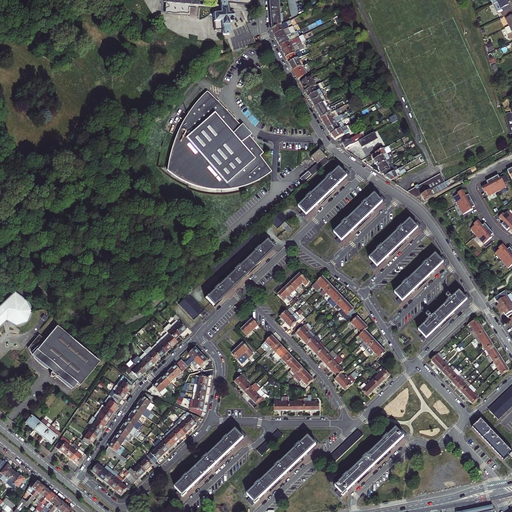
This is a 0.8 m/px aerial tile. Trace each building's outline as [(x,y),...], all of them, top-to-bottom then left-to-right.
[(229,35),(229,33),(228,21),(229,22),(230,23),(231,23),(232,23),(232,22),(233,22),(233,21),(233,20),(233,19),(232,19),(232,18),(231,18),(230,15),(231,14),(232,14),(232,13),(232,12),(232,11),(231,11),(231,10),(230,10),(229,10),(228,10),(228,11),(227,11),(226,1),(226,0),(235,0),(237,0),(237,3),(251,4),(251,0),(165,0),(166,5),(171,6),(171,13),(188,14),(188,15),(198,16),(198,7),(212,8),(215,31),(216,30),(217,31),(220,31),(221,30),(222,30),(223,35),(224,35),(229,35)] [(280,26),(277,0),(269,0),(270,1),(272,30),(280,26)] [(507,0),(503,0),(493,5),(497,14),(498,14),(500,13),(502,17),(504,16),(504,17),(511,13),(509,9),(510,9),(508,4),(509,3),(507,0)] [(274,36),(283,32),(282,28),(288,26),(286,23),(280,26),(272,30),(274,36)] [(288,29),(283,32),(274,36),(277,42),(291,35),(288,29)] [(293,34),(291,35),(277,42),(280,48),(292,41),(290,38),(294,36),(293,34)] [(295,40),(292,41),(280,48),(283,53),(292,48),(291,45),(296,42),(295,40)] [(302,44),(292,48),(283,53),(286,58),(295,54),(294,51),(303,46),(302,44)] [(289,64),(298,60),(296,57),(301,54),(300,52),(295,54),(286,58),(289,64)] [(293,72),(304,66),(300,59),(298,60),(289,64),(291,68),(293,72)] [(298,80),(306,76),(307,76),(305,71),(306,70),(304,66),(293,72),(298,80)] [(300,84),(305,92),(315,86),(311,78),(307,80),(300,84)] [(305,92),(308,98),(320,91),(319,88),(320,88),(318,85),(315,86),(305,92)] [(308,98),(312,104),(326,96),(322,90),(320,91),(308,98)] [(168,162),(167,170),(180,180),(193,186),(208,189),(220,190),(234,189),(247,186),(260,180),(271,172),(260,157),(264,154),(261,151),(258,145),(253,140),(249,136),(251,134),(242,124),(240,126),(239,125),(240,124),(240,123),(240,122),(239,121),(238,121),(238,120),(237,120),(236,121),(231,116),(228,112),(229,111),(228,110),(228,109),(227,108),(226,108),(225,108),(224,108),(221,105),(220,104),(220,103),(220,102),(220,101),(219,100),(218,100),(217,99),(217,100),(216,100),(207,92),(196,102),(189,113),(184,121),(174,141),(168,162)] [(326,96),(312,104),(315,109),(327,102),(329,101),(326,96)] [(327,102),(315,109),(318,115),(321,120),(333,113),(330,108),(327,102)] [(333,113),(321,120),(324,125),(338,117),(337,114),(338,114),(337,113),(336,113),(335,112),(333,113)] [(338,117),(324,125),(327,131),(342,123),(341,121),(342,121),(341,120),(340,120),(338,117)] [(331,136),(345,128),(342,123),(327,131),(331,136)] [(346,127),(345,128),(331,136),(333,138),(335,141),(337,140),(340,145),(342,144),(347,141),(344,136),(350,133),(346,127)] [(374,145),(373,143),(378,140),(375,134),(361,141),(359,142),(362,149),(366,146),(368,149),(374,145)] [(361,141),(358,136),(347,141),(342,144),(346,150),(359,142),(361,141)] [(374,161),(387,155),(384,149),(377,153),(372,156),(374,161)] [(312,177),(329,162),(325,157),(324,158),(319,152),(319,151),(310,159),(316,166),(307,173),(312,177)] [(378,167),(386,162),(385,159),(388,157),(387,155),(374,161),(378,167)] [(388,165),(386,162),(378,167),(381,174),(382,174),(385,177),(392,173),(390,170),(394,168),(391,164),(388,165)] [(344,173),(339,168),(331,176),(331,175),(326,180),(311,195),(311,194),(306,199),(298,207),(303,212),(300,214),(304,218),(350,174),(347,170),(344,173)] [(385,177),(391,181),(406,173),(405,170),(401,172),(400,169),(392,173),(385,177)] [(299,180),(302,184),(310,176),(307,173),(299,180)] [(441,175),(407,192),(416,199),(422,196),(440,186),(445,183),(441,175)] [(507,175),(501,178),(504,184),(510,181),(507,175)] [(490,180),(497,192),(506,187),(504,184),(501,178),(500,178),(496,180),(497,181),(496,182),(494,178),(490,180)] [(489,197),(497,192),(490,180),(487,182),(488,185),(487,186),(487,185),(482,188),(485,193),(486,192),(489,197)] [(425,201),(443,192),(440,186),(422,196),(425,201)] [(459,195),(454,197),(459,206),(471,199),(469,195),(466,197),(465,196),(466,196),(463,191),(458,194),(459,195)] [(342,225),(334,233),(339,238),(336,241),(339,244),(386,200),(382,196),(379,199),(375,194),(367,202),(366,201),(361,206),(362,207),(347,221),(346,220),(341,225),(342,225)] [(470,204),(473,202),(471,199),(459,206),(464,215),(474,210),(473,209),(471,205),(470,205),(470,204)] [(511,215),(507,211),(499,218),(500,219),(503,222),(504,223),(501,225),(504,228),(511,220),(511,215)] [(377,251),(369,259),(374,264),(371,266),(374,270),(421,226),(418,222),(415,225),(410,220),(402,227),(397,232),(382,246),(377,251)] [(471,230),(477,237),(488,228),(486,224),(482,227),(482,226),(479,221),(474,225),(475,226),(471,230)] [(493,238),(492,237),(489,234),(488,234),(488,233),(491,231),(488,228),(477,237),(484,245),(493,238)] [(245,245),(247,243),(250,241),(252,238),(255,236),(250,231),(247,233),(245,236),(242,238),(240,240),(238,242),(235,244),(232,247),(230,249),(228,251),(225,253),(223,256),(220,258),(217,260),(215,263),(213,265),(210,267),(208,269),(205,271),(203,274),(200,276),(205,281),(208,279),(210,277),(212,275),(215,272),(217,270),(220,268),(222,266),(225,263),(227,261),(230,259),(232,256),(235,254),(237,252),(240,250),(242,247),(245,245)] [(205,297),(213,306),(277,245),(273,241),(270,244),(266,239),(258,247),(257,246),(252,251),(253,251),(238,266),(237,265),(232,270),(233,271),(218,285),(217,284),(212,289),(213,290),(205,297)] [(496,254),(502,261),(511,252),(511,251),(510,249),(507,251),(506,250),(507,250),(503,246),(499,249),(500,251),(496,254)] [(511,252),(502,261),(509,269),(511,266),(511,252)] [(403,286),(395,293),(399,298),(397,301),(400,304),(447,260),(443,257),(440,259),(436,254),(428,262),(427,261),(422,266),(423,267),(408,281),(407,280),(402,285),(403,286)] [(300,273),(294,279),(300,285),(303,283),(305,286),(309,283),(306,280),(300,273)] [(322,277),(314,284),(313,285),(318,291),(321,288),(328,282),(322,277)] [(294,279),(289,284),(295,290),(300,285),(294,279)] [(333,288),(328,282),(321,288),(324,291),(320,294),(323,297),(333,288)] [(289,284),(284,289),(289,296),(295,290),(289,284)] [(338,293),(333,288),(323,297),(329,302),(332,299),(338,293)] [(284,289),(278,295),(284,301),(286,298),(290,302),(293,299),(289,296),(284,289)] [(427,323),(419,330),(423,335),(420,338),(424,341),(470,297),(467,294),(466,294),(465,295),(464,296),(460,291),(454,297),(448,291),(445,294),(448,298),(448,299),(449,300),(446,303),(447,304),(434,316),(428,310),(425,313),(428,317),(428,318),(429,319),(426,322),(427,323)] [(338,293),(332,299),(337,304),(343,298),(338,293)] [(0,326),(6,320),(7,321),(8,323),(9,323),(10,324),(12,325),(13,325),(15,326),(16,326),(17,326),(19,326),(20,326),(22,325),(23,325),(24,324),(26,323),(27,322),(28,321),(29,320),(29,318),(30,317),(30,316),(31,314),(31,313),(31,311),(30,310),(30,308),(30,307),(29,306),(28,305),(27,303),(26,302),(25,301),(15,294),(0,307),(0,326)] [(511,302),(511,296),(510,294),(501,300),(502,303),(500,304),(503,308),(511,302)] [(337,304),(342,310),(348,304),(343,298),(337,304)] [(511,302),(503,308),(505,312),(507,311),(509,314),(511,311),(511,302)] [(355,311),(348,304),(342,310),(339,312),(346,320),(355,311)] [(280,317),(285,323),(292,316),(286,311),(280,317)] [(292,316),(285,323),(290,328),(300,319),(295,313),(292,316)] [(351,323),(356,328),(363,322),(357,317),(351,323)] [(178,322),(173,328),(179,335),(188,327),(179,318),(177,320),(178,322)] [(252,319),(247,324),(253,331),(258,325),(252,319)] [(467,327),(470,333),(474,330),(481,326),(477,319),(470,324),(467,327)] [(363,322),(356,328),(361,334),(365,331),(368,328),(363,322)] [(253,331),(247,324),(241,330),(247,336),(253,331)] [(165,330),(167,332),(174,340),(179,335),(173,328),(171,325),(165,330)] [(301,339),(310,331),(305,325),(301,328),(296,334),(301,339)] [(298,326),(293,331),(296,334),(301,328),(298,326)] [(474,330),(478,336),(485,332),(481,326),(474,330)] [(100,362),(57,327),(46,340),(40,335),(29,348),(31,353),(32,355),(35,359),(37,362),(41,366),(43,367),(45,368),(47,370),(48,370),(50,371),(50,370),(54,373),(53,374),(53,375),(53,376),(54,377),(55,376),(72,390),(77,384),(80,386),(100,362)] [(315,336),(310,331),(301,339),(306,345),(313,339),(315,336)] [(361,334),(359,337),(364,342),(370,336),(365,331),(361,334)] [(176,342),(174,340),(167,332),(161,337),(162,338),(164,340),(171,347),(176,342)] [(485,332),(478,336),(482,343),(489,338),(485,332)] [(266,352),(277,341),(272,336),(270,338),(261,346),(266,352)] [(375,341),(370,336),(364,342),(361,344),(366,350),(375,341)] [(489,338),(482,343),(486,349),(493,345),(489,338)] [(311,350),(318,344),(313,339),(306,345),(311,350)] [(171,347),(164,340),(162,343),(159,346),(165,353),(171,347)] [(266,352),(272,357),(276,353),(282,347),(277,341),(266,352)] [(375,341),(366,350),(371,356),(372,355),(380,347),(375,341)] [(243,343),(237,348),(243,354),(249,349),(243,343)] [(316,356),(323,349),(318,344),(311,350),(316,356)] [(493,345),(486,349),(490,356),(497,351),(493,345)] [(159,346),(153,351),(160,358),(165,353),(159,346)] [(282,347),(276,353),(281,358),(287,352),(282,347)] [(380,347),(372,355),(377,361),(386,353),(380,347)] [(182,359),(178,363),(185,370),(192,363),(201,354),(195,348),(189,354),(191,357),(185,363),(182,359)] [(232,353),(242,364),(248,359),(243,354),(237,348),(232,353)] [(243,354),(248,359),(253,354),(249,349),(243,354)] [(316,356),(322,361),(328,355),(323,349),(316,356)] [(153,351),(148,356),(154,363),(160,358),(153,351)] [(490,356),(494,362),(501,358),(497,351),(490,356)] [(287,352),(281,358),(286,364),(293,358),(287,352)] [(439,353),(431,361),(436,366),(442,360),(444,358),(439,353)] [(207,360),(201,354),(192,363),(197,367),(199,365),(201,367),(207,360)] [(322,361),(327,367),(333,360),(328,355),(322,361)] [(132,361),(134,363),(143,373),(149,368),(142,361),(137,356),(132,361)] [(154,363),(148,356),(142,361),(149,368),(154,363)] [(293,358),(286,364),(292,369),(298,363),(293,358)] [(332,372),(339,366),(341,363),(336,358),(333,360),(327,367),(332,372)] [(501,358),(494,362),(498,368),(505,364),(501,358)] [(436,366),(442,371),(448,365),(442,360),(436,366)] [(143,373),(134,363),(126,371),(135,381),(143,373)] [(178,363),(170,371),(176,378),(185,370),(178,363)] [(298,363),(292,369),(288,373),(293,379),(303,369),(298,363)] [(442,371),(447,377),(456,368),(452,364),(449,367),(448,365),(442,371)] [(505,364),(498,368),(502,375),(509,371),(505,364)] [(332,372),(337,377),(341,374),(344,371),(339,366),(332,372)] [(447,377),(452,382),(458,376),(461,374),(456,368),(447,377)] [(308,374),(303,369),(293,379),(298,384),(302,380),(308,374)] [(385,369),(379,375),(385,381),(391,376),(385,369)] [(170,371),(164,376),(171,383),(176,378),(170,371)] [(302,380),(307,386),(314,380),(308,374),(302,380)] [(337,377),(334,380),(340,386),(346,379),(341,374),(337,377)] [(461,374),(458,376),(463,382),(466,379),(461,374)] [(133,383),(123,375),(120,379),(122,382),(118,387),(126,393),(133,383)] [(346,379),(340,386),(345,391),(355,382),(356,381),(350,375),(346,379)] [(385,381),(379,375),(373,380),(379,386),(385,381)] [(164,376),(159,381),(165,388),(171,383),(164,376)] [(235,382),(240,387),(246,381),(241,376),(235,382)] [(452,382),(457,388),(463,382),(458,376),(452,382)] [(199,382),(198,386),(208,387),(209,379),(200,377),(199,382)] [(457,388),(462,393),(471,384),(466,379),(463,382),(457,388)] [(374,391),(379,386),(373,380),(368,385),(374,391)] [(159,381),(148,392),(160,397),(162,395),(160,393),(165,388),(159,381)] [(240,387),(245,393),(251,387),(246,381),(240,387)] [(363,390),(362,390),(368,397),(374,391),(368,385),(367,386),(364,383),(360,387),(363,390)] [(245,393),(250,398),(256,392),(259,390),(254,384),(251,387),(245,393)] [(471,384),(462,393),(467,399),(473,393),(476,390),(471,384)] [(119,402),(126,393),(118,387),(115,385),(109,395),(119,402)] [(193,392),(197,393),(206,395),(208,387),(198,386),(195,385),(193,392)] [(256,392),(250,398),(256,404),(262,398),(256,392)] [(197,393),(195,400),(205,402),(206,395),(197,393)] [(473,393),(467,399),(473,405),(479,399),(473,393)] [(154,398),(146,394),(139,404),(149,411),(150,411),(155,405),(151,403),(154,398)] [(119,402),(109,395),(105,400),(108,402),(105,407),(113,412),(119,402)] [(189,410),(201,416),(204,409),(205,402),(195,400),(194,409),(190,408),(189,410)] [(311,402),(311,411),(320,411),(320,402),(311,402)] [(149,411),(139,404),(135,409),(143,415),(144,413),(145,414),(146,415),(149,411)] [(113,412),(105,407),(101,413),(108,418),(113,412)] [(130,416),(138,421),(141,423),(145,416),(144,416),(143,415),(135,409),(130,416)] [(181,419),(191,430),(197,424),(196,423),(200,418),(187,412),(180,418),(181,419)] [(101,413),(97,419),(104,424),(108,418),(101,413)] [(104,424),(97,419),(94,417),(93,416),(89,423),(92,425),(100,431),(104,424)] [(130,416),(126,422),(134,427),(138,421),(130,416)] [(31,417),(26,423),(33,430),(34,430),(39,424),(31,417)] [(176,425),(185,435),(191,430),(181,419),(175,424),(176,425)] [(486,425),(481,419),(472,427),(478,433),(486,425)] [(34,430),(42,437),(51,426),(42,420),(39,424),(34,430)] [(134,427),(126,422),(122,428),(130,433),(134,427)] [(100,431),(92,425),(88,431),(96,437),(100,431)] [(176,425),(171,430),(180,440),(185,435),(176,425)] [(492,430),(486,425),(478,433),(483,438),(492,430)] [(61,435),(51,426),(42,437),(50,444),(56,437),(58,439),(61,435)] [(132,435),(130,433),(122,428),(117,434),(125,440),(133,445),(134,443),(131,440),(134,436),(132,435)] [(343,479),(335,487),(338,490),(335,493),(341,498),(407,435),(402,429),(400,432),(397,429),(389,437),(388,436),(383,441),(384,441),(368,456),(368,455),(363,460),(348,475),(348,474),(343,479)] [(171,430),(165,435),(175,445),(180,440),(171,430)] [(183,481),(174,488),(177,491),(175,494),(180,499),(247,436),(242,431),(239,434),(236,430),(228,438),(227,437),(222,442),(223,443),(208,457),(207,456),(202,461),(203,462),(188,476),(187,475),(182,480),(183,481)] [(492,430),(483,438),(488,444),(497,436),(492,430)] [(84,442),(89,446),(96,437),(88,431),(82,440),(84,442)] [(121,446),(125,440),(117,434),(113,441),(121,446)] [(175,445),(165,435),(162,438),(159,435),(157,437),(160,440),(169,450),(175,445)] [(502,441),(497,436),(488,444),(493,450),(502,441)] [(72,444),(63,437),(55,447),(64,455),(69,449),(70,447),(72,444)] [(255,487),(247,495),(250,498),(247,501),(252,506),(319,443),(314,437),(312,440),(309,437),(301,444),(300,444),(295,449),(280,463),(275,468),(260,483),(260,482),(255,487)] [(154,445),(157,448),(164,455),(169,450),(160,440),(154,445)] [(121,446),(113,441),(107,450),(115,456),(117,457),(121,460),(125,463),(128,460),(120,454),(124,448),(121,446)] [(507,447),(502,441),(493,450),(498,455),(507,447)] [(64,455),(70,459),(78,449),(79,448),(75,444),(72,448),(70,447),(69,449),(64,455)] [(511,452),(507,447),(498,455),(504,460),(509,455),(511,452)] [(148,455),(155,463),(164,455),(157,448),(151,454),(150,453),(148,455)] [(260,448),(257,451),(263,456),(265,454),(260,448)] [(78,449),(70,459),(79,467),(87,455),(78,449)] [(115,456),(107,450),(104,453),(112,459),(115,456)] [(146,459),(140,465),(146,472),(153,466),(155,463),(148,455),(145,458),(146,459)] [(0,478),(0,479),(3,475),(4,476),(5,476),(10,469),(11,468),(10,468),(6,465),(2,462),(0,465),(0,478)] [(92,471),(98,476),(104,469),(98,464),(92,471)] [(128,472),(130,473),(137,481),(140,478),(146,472),(140,465),(134,471),(132,469),(128,472)] [(104,481),(112,471),(113,470),(107,466),(104,469),(98,476),(104,481)] [(5,476),(9,480),(15,473),(10,469),(5,476)] [(118,475),(112,471),(104,481),(110,486),(118,475)] [(15,473),(9,480),(13,483),(19,476),(15,473)] [(130,473),(127,477),(133,484),(137,481),(130,473)] [(118,475),(110,486),(115,491),(122,483),(124,480),(118,475)] [(14,484),(15,485),(18,487),(19,486),(24,490),(25,489),(27,486),(24,484),(26,481),(24,480),(24,479),(21,477),(20,476),(19,476),(13,483),(14,484)] [(41,485),(34,479),(29,487),(33,490),(29,494),(30,494),(26,500),(27,501),(29,499),(35,492),(35,491),(38,488),(39,489),(41,485)] [(130,490),(122,483),(115,491),(121,496),(125,491),(127,493),(130,490)] [(35,492),(29,499),(32,501),(34,498),(36,500),(46,489),(41,485),(39,489),(38,488),(35,491),(35,492)] [(51,493),(46,489),(36,500),(39,502),(36,505),(39,507),(45,500),(44,499),(47,496),(48,496),(51,493)] [(44,505),(46,507),(55,496),(51,493),(48,496),(47,496),(44,499),(45,500),(39,507),(41,509),(44,505)] [(43,511),(48,511),(53,507),(53,506),(56,503),(57,503),(59,500),(55,496),(46,507),(43,510),(44,511),(43,511)] [(6,498),(3,502),(11,509),(14,505),(6,498)] [(53,511),(56,511),(64,504),(59,500),(57,503),(56,503),(53,506),(53,507),(48,511),(53,511)]
